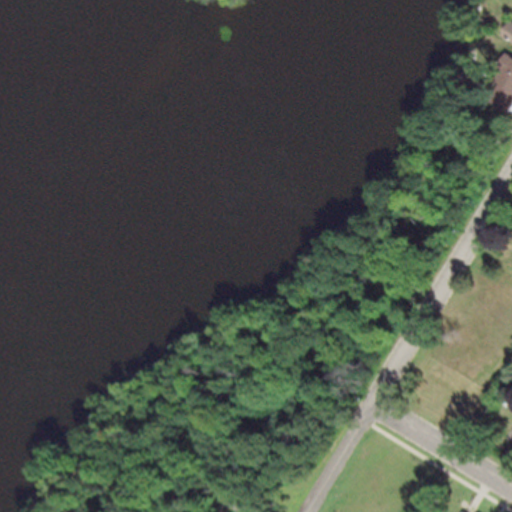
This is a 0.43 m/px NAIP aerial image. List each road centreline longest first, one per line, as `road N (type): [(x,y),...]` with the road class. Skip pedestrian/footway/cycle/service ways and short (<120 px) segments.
road 1 (residential): [(303,511),(511,164)]
road 2 (residential): [(511,489),(370,399)]
